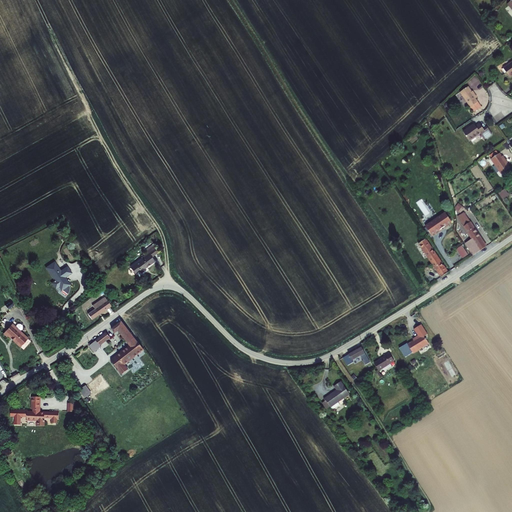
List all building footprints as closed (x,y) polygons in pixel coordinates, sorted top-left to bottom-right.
[(511,19),(511,0),(510,0),(502,7),(511,19)] [(511,62),(500,70),(506,80),(511,76),(511,62)] [(468,114),(475,109),(472,105),(474,104),(471,100),(470,100),(465,93),(457,99),(468,114)] [(475,109),(468,114),(471,120),(478,115),(475,109)] [(480,145),(488,140),(483,132),(480,134),(476,128),(472,131),(471,129),(459,137),(465,146),(476,140),(480,145)] [(495,180),(504,175),(499,167),(500,167),(498,162),(496,163),(494,159),(485,165),(495,180)] [(498,194),(502,200),(509,195),(505,189),(498,194)] [(460,213),(463,210),(457,205),(454,208),(460,213)] [(427,238),(447,224),(440,214),(420,228),(427,238)] [(454,219),(456,224),(462,220),(460,216),(454,219)] [(461,246),(469,258),(476,254),(482,249),(462,220),(456,224),(468,241),(461,246)] [(61,231),(57,233),(62,242),(66,240),(61,231)] [(436,278),(441,274),(420,242),(414,246),(436,278)] [(139,270),(141,274),(147,270),(146,269),(155,263),(152,258),(158,253),(152,245),(145,250),(148,253),(141,258),(142,259),(130,268),(134,274),(139,270)] [(55,262),(45,268),(55,281),(51,284),(56,290),(59,288),(62,292),(62,291),(68,295),(69,293),(70,290),(70,289),(70,288),(69,286),(71,285),(66,278),(72,274),(68,266),(61,271),(55,262)] [(92,321),(111,307),(105,297),(92,306),(94,309),(88,314),(92,321)] [(10,302),(5,306),(6,308),(6,309),(7,310),(8,309),(9,310),(13,307),(13,305),(12,303),(10,302)] [(111,359),(118,369),(122,375),(129,369),(126,364),(145,351),(122,320),(111,328),(115,333),(118,330),(129,345),(111,359)] [(15,327),(12,324),(3,335),(7,338),(8,337),(11,340),(13,342),(20,348),(28,339),(20,332),(15,327)] [(413,353),(414,354),(430,345),(425,337),(428,335),(421,325),(414,329),(418,336),(413,339),(414,341),(408,344),(407,343),(399,348),(406,358),(413,353)] [(106,332),(96,339),(96,340),(100,345),(111,337),(106,332)] [(100,345),(96,340),(89,346),(94,352),(101,347),(100,345)] [(371,363),(362,348),(343,358),(347,367),(354,363),(353,361),(361,357),(363,361),(365,366),(371,363)] [(390,354),(374,363),(379,372),(383,369),(391,365),(393,364),(394,362),(395,362),(390,354)] [(341,381),(334,386),(336,389),(325,398),(326,400),(331,406),(331,407),(339,402),(350,394),(344,385),(341,381)] [(92,393),(86,385),(79,390),(85,398),(92,393)] [(27,417),(27,421),(36,422),(36,425),(45,426),(45,419),(51,419),(51,423),(57,424),(57,419),(59,419),(59,411),(54,410),(54,412),(41,411),(41,397),(31,397),(31,409),(33,409),(33,411),(28,411),(28,410),(13,409),(13,410),(11,410),(11,417),(15,417),(15,421),(14,422),(14,425),(21,425),(21,417),(27,417)] [(331,406),(326,400),(322,403),(327,409),(331,406)]
